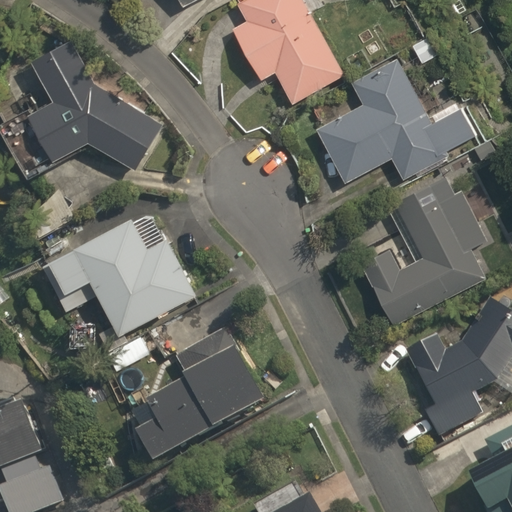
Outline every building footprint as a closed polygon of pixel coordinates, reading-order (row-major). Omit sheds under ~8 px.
[(345,73),(315,18),(304,0),(245,0),(239,4),(248,18),(249,21),(235,29),(263,80),(277,72),(294,102),(345,73)] [(449,0),(459,16),(467,12),(460,0),(449,0)] [(369,62),(387,51),(372,26),(354,37),(369,62)] [(138,168),(166,123),(97,82),(73,39),(35,58),(57,100),(33,112),(58,159),(92,142),(138,168)] [(318,129),(346,182),(393,157),(405,179),(450,155),(448,150),(478,134),(463,107),(433,122),(398,58),(354,82),(365,103),(318,129)] [(483,160),(498,152),(491,139),(476,148),(483,160)] [(365,262),(396,324),(486,278),(471,249),(488,240),(462,189),(457,192),(448,175),(388,205),(415,260),(400,268),(390,249),(365,262)] [(103,295),(123,333),(197,294),(167,238),(151,247),(135,216),(44,264),(70,313),(103,295)] [(427,412),(438,439),(486,419),(476,395),(499,386),(511,394),(511,311),(492,299),(465,342),(445,351),(439,337),(407,350),(432,410),(427,412)] [(158,463),(268,400),(227,328),(174,358),(187,381),(150,403),(161,422),(141,433),(158,463)] [(124,347),(132,362),(150,354),(143,338),(124,347)] [(0,471),(4,471),(9,484),(43,473),(37,456),(44,453),(26,404),(0,413),(0,471)] [(511,511),(511,430),(487,444),(496,460),(470,474),(490,511),(511,511)] [(43,473),(9,484),(0,488),(4,497),(7,505),(7,506),(9,511),(46,511),(66,505),(64,500),(52,469),(43,473)] [(325,511),(316,494),(306,499),(298,482),(298,483),(258,505),(260,511),(325,511)]
